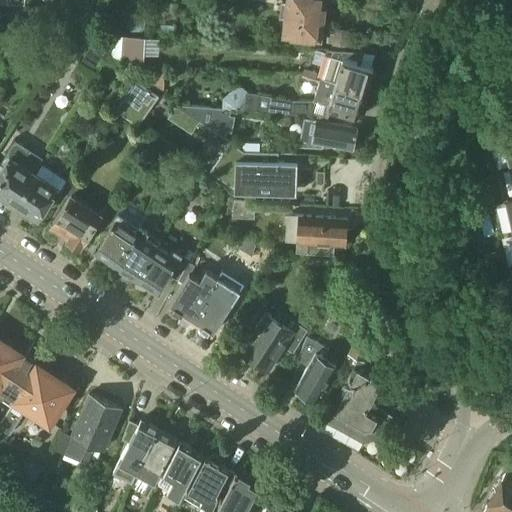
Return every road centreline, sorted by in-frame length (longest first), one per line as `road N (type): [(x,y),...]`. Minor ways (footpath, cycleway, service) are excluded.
road 1 (tertiary): [(464,448),(407,406),(398,387),(376,243),(379,160),(401,68),(434,0)]
road 2 (secondary): [(401,511),(0,248)]
road 3 (residential): [(488,0),(428,121),(415,173),(415,298),(459,384),(464,448)]
